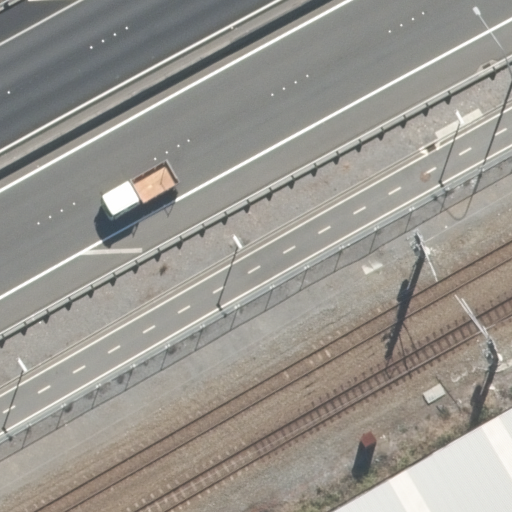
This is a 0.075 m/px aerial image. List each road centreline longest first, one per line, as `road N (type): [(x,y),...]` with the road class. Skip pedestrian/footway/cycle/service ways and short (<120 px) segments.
road 1 (trunk): [(459,0),(0,262)]
road 2 (trunk): [(0,107),(194,0)]
